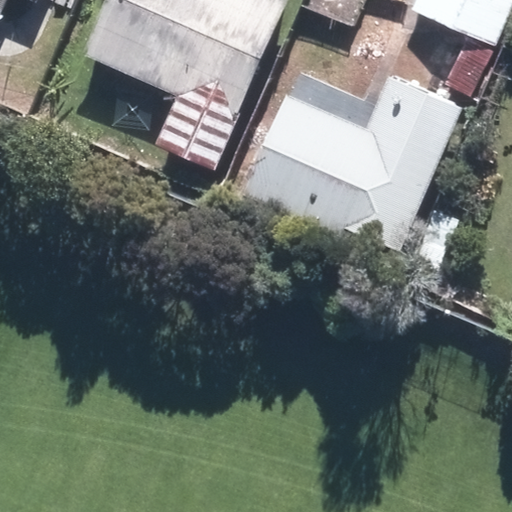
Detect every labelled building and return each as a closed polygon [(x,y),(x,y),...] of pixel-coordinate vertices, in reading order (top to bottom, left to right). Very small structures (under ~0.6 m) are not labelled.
[(0,0),(0,24),(7,27),(17,0),(0,0)] [(116,0),(96,48),(187,88),(163,143),(222,169),(298,0),(116,0)] [(409,0),(412,1),(412,0),(319,0),(315,9),(359,28),(371,0),(409,0)] [(506,42),(511,28),(511,0),(423,0),(422,6),(501,40),(506,42)] [(415,246),(476,102),(400,70),(378,120),(299,87),(257,187),(352,227),(355,220),(415,246)]
